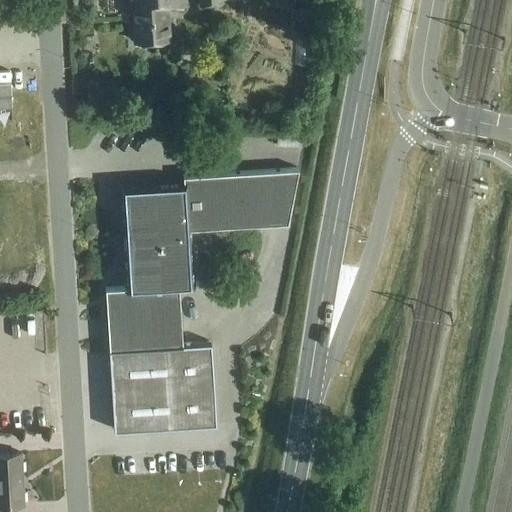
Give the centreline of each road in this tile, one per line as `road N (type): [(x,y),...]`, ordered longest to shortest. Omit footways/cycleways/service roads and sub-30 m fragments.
road 1 (unclassified): [(80,511),(49,0)]
road 2 (secondary): [(306,429),(375,2)]
road 3 (secondary): [(306,429),(379,231),(400,149),(440,113)]
road 4 (unclassified): [(461,511),(511,265)]
